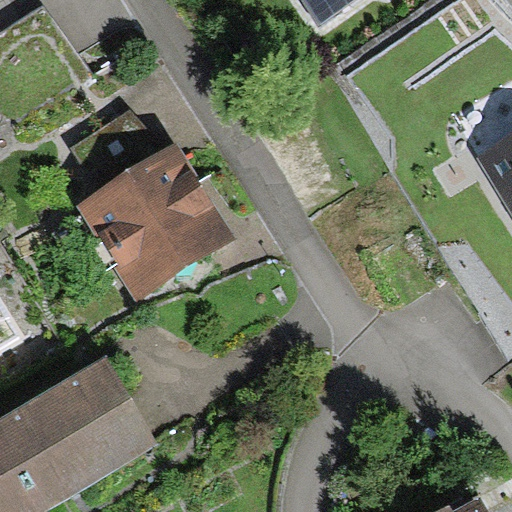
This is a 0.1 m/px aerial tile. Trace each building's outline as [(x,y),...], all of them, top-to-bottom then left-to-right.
[(302,0),(319,23),(352,0),(302,0)] [(0,128),(80,80),(40,15),(0,39),(0,128)] [(130,301),(228,239),(198,193),(174,155),(157,166),(125,115),(72,148),(105,200),(78,218),(130,301)] [(511,148),(479,168),(511,223),(511,148)] [(0,367),(29,346),(0,299),(0,367)] [(152,443),(105,367),(0,432),(0,511),(40,511),(79,488),(152,443)]
